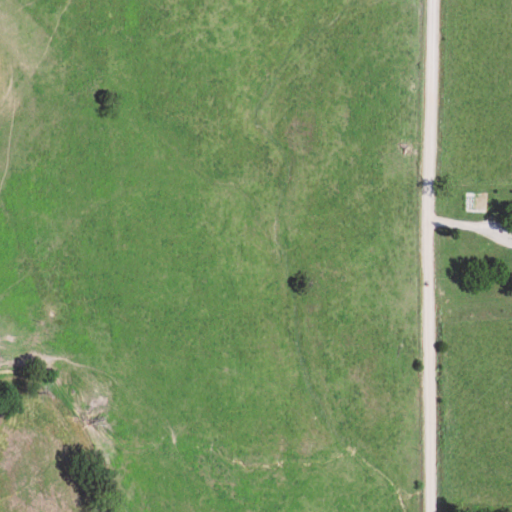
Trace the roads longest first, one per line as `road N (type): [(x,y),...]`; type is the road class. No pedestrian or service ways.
road 1 (residential): [(448,511),(451,0)]
road 2 (residential): [(120,511),(29,383),(0,381)]
